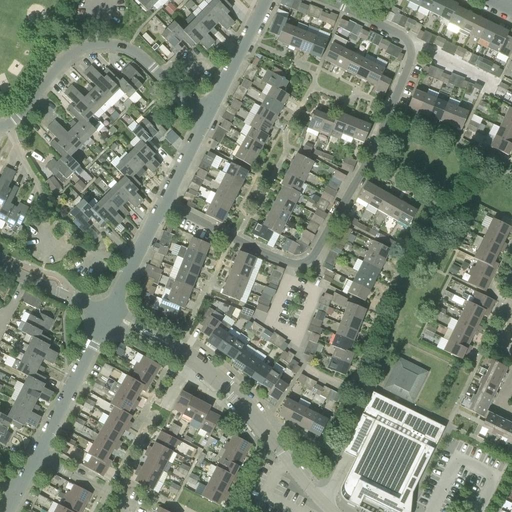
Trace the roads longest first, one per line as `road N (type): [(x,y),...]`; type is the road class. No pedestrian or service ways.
road 1 (residential): [(163,204),(293,266),(313,256),(367,166),(411,56),(407,41),(318,0)]
road 2 (residential): [(328,511),(227,387),(177,349),(107,314)]
road 3 (residential): [(35,457),(107,314)]
road 4 (residential): [(101,42),(68,56),(0,127)]
road 5 (residential): [(205,118),(266,0)]
road 6 (residential): [(205,118),(129,50),(101,42)]
road 7 (residential): [(107,314),(163,204)]
